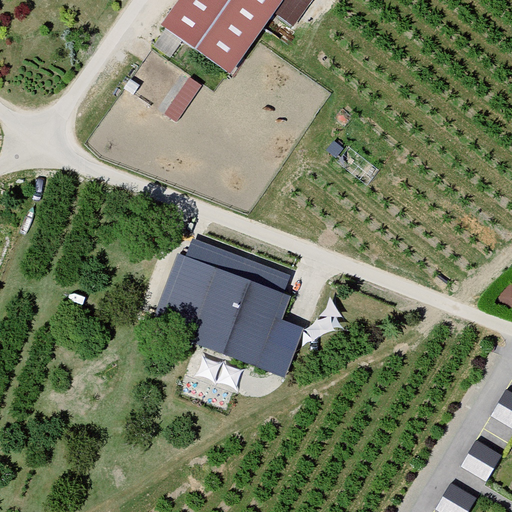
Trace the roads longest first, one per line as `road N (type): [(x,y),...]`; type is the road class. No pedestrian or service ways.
road 1 (residential): [(511,332),(32,149)]
road 2 (residential): [(32,149),(141,0)]
